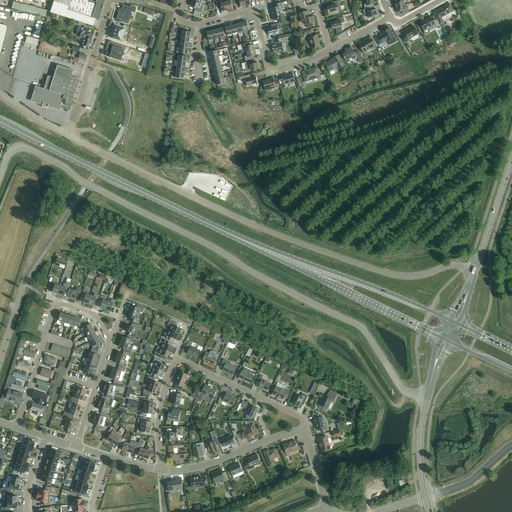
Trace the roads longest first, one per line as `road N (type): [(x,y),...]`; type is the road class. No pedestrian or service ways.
road 1 (unclassified): [(0,175),(18,147),(62,165),(358,324),(401,388),(427,397)]
road 2 (residential): [(475,269),(373,269),(267,231),(70,132)]
road 3 (primary): [(227,233),(0,121)]
road 4 (primary): [(227,233),(441,337)]
road 5 (primary): [(448,320),(227,233)]
road 6 (residential): [(16,427),(55,302),(95,314),(109,342)]
road 7 (residential): [(200,24),(255,14),(275,69),(330,49)]
road 8 (residential): [(70,132),(110,0)]
